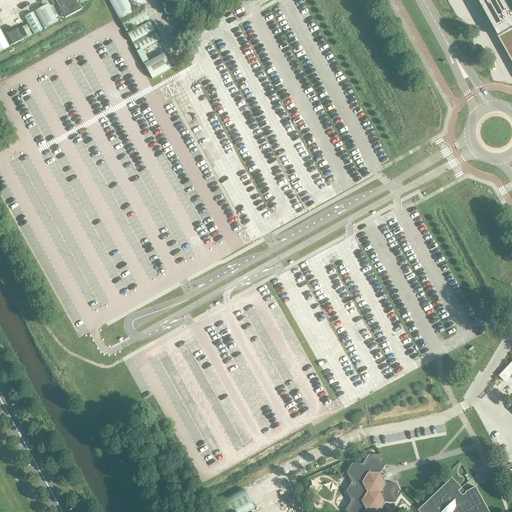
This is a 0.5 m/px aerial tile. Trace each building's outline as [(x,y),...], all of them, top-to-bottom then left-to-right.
[(76,0),(55,0),(65,18),(81,9),(76,0)] [(133,12),(126,0),(108,0),(120,20),(133,12)] [(147,3),(145,0),(127,0),(134,11),(147,3)] [(511,16),(503,0),(475,0),(511,66),(511,16)] [(49,5),(34,12),(43,30),(58,22),(49,5)] [(150,21),(142,7),(133,12),(120,20),(127,33),(150,21)] [(132,43),(154,30),(149,22),(127,34),(132,43)] [(0,30),(0,52),(9,48),(0,30)] [(132,44),(137,52),(142,50),(160,40),(155,31),(132,44)] [(149,62),(142,50),(137,52),(144,65),(149,62)] [(171,68),(164,54),(149,62),(144,65),(151,79),(171,68)] [(511,371),(511,360),(498,375),(504,380),(511,371)] [(401,493),(396,483),(385,483),(382,478),(380,474),(385,465),(380,455),(369,455),(363,464),(352,464),(346,473),(352,483),(346,492),(351,502),(345,511),(346,511),(379,511),(384,503),(395,503),(401,493)] [(452,478),(418,510),(419,511),(488,511),(475,487),(465,492),(461,488),(452,478)] [(222,511),(248,511),(254,509),(244,489),(217,503),(222,511)]
